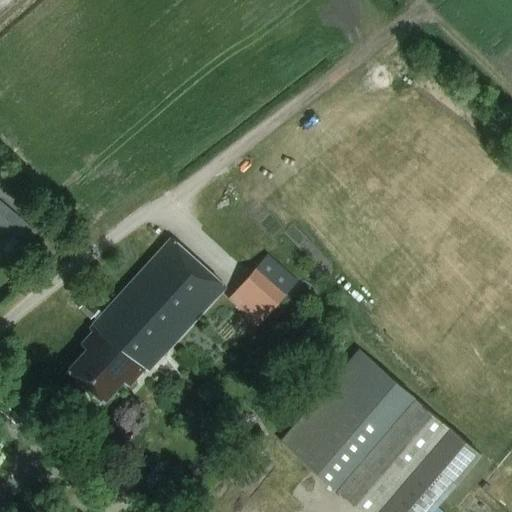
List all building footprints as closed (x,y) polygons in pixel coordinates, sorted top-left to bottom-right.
[(0,236),(20,252),(34,234),(0,206),(0,236)] [(88,330),(92,334),(82,345),(87,350),(68,371),(104,404),(123,382),(129,387),(145,368),(149,371),(222,290),(172,244),(108,316),(104,312),(88,330)] [(257,328),(297,283),(267,257),(227,301),(257,328)] [(90,321),(97,312),(87,303),(78,311),(90,321)] [(280,443),(352,504),(432,414),(358,352),(280,443)] [(432,414),(352,504),(361,511),(430,511),(479,454),(432,414)]
